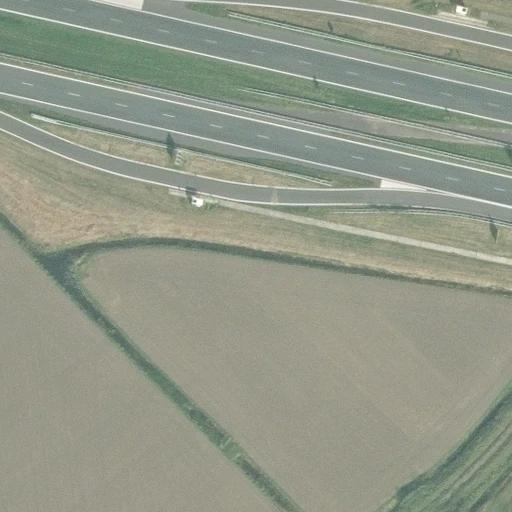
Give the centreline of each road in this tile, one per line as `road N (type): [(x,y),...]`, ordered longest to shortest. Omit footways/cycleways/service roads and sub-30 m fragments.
road 1 (trunk): [(0,79),(511,193)]
road 2 (motorway): [(445,94),(18,0)]
road 3 (track): [(421,511),(511,423)]
